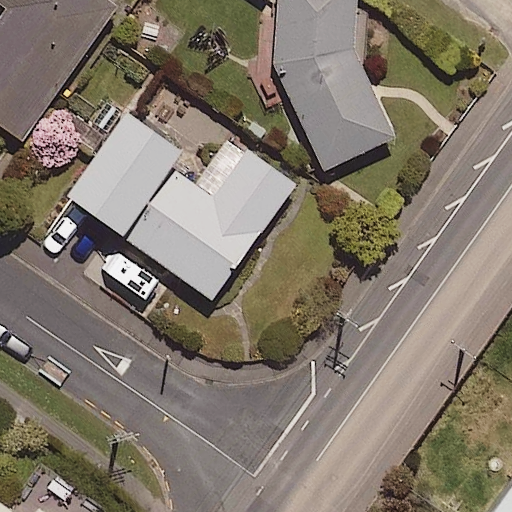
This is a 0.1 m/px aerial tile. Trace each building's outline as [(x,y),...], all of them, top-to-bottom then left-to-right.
[(114,2),(111,0),(5,0),(7,1),(0,11),(0,118),(20,133),(114,2)] [(276,0),(269,45),(321,163),(389,133),(353,41),(355,0),(276,0)] [(212,194),(166,161),(180,141),(126,103),(66,187),(210,292),(291,177),(246,145),(212,194)] [(511,511),(511,424),(448,511),(511,511)] [(0,511),(58,511),(37,497),(26,511),(22,511),(0,496),(0,511)]
